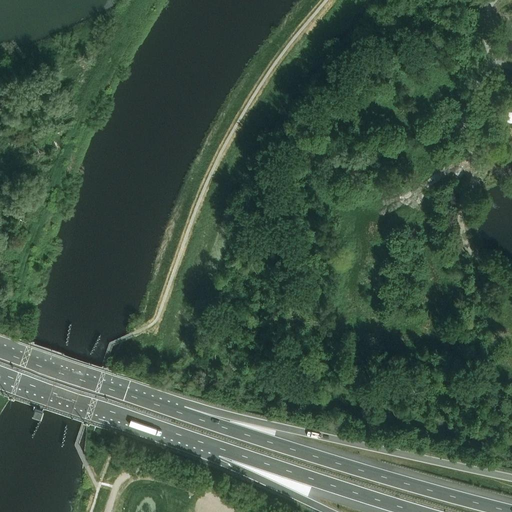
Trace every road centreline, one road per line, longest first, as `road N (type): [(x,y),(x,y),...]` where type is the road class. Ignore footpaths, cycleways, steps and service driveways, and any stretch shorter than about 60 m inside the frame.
road 1 (motorway): [(510,511),(184,413)]
road 2 (motorway): [(511,479),(184,413)]
road 3 (motorway): [(0,375),(220,449)]
road 4 (motorway): [(220,449),(414,511)]
road 5 (motorway): [(184,413),(0,349)]
road 6 (motorway): [(220,449),(329,511)]
